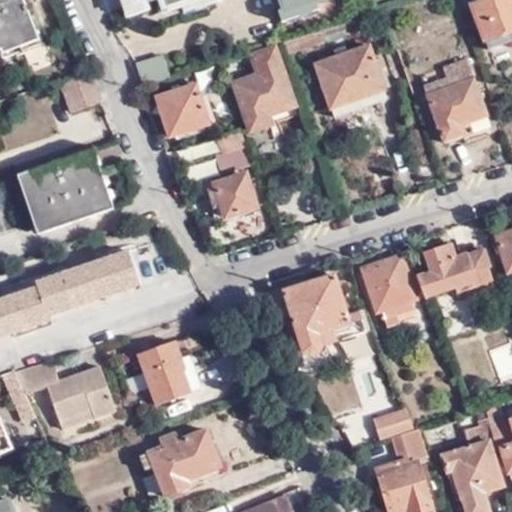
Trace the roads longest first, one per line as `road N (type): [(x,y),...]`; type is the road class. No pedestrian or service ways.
road 1 (residential): [(75,0),(205,273),(217,280)]
road 2 (residential): [(511,187),(217,280)]
road 3 (residential): [(217,280),(341,511)]
